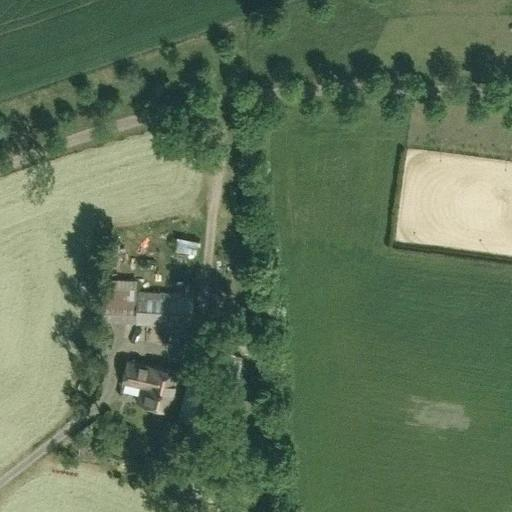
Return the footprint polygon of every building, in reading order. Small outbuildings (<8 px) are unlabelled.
[(171,237),(171,251),(194,252),(194,238),(171,237)] [(195,294),(105,289),(103,322),(193,326),(195,294)] [(197,350),(191,375),(214,381),(221,356),(197,350)] [(151,366),(128,362),(124,382),(143,386),(140,403),(177,411),(184,372),(151,366)] [(189,380),(181,417),(202,421),(210,385),(189,380)] [(221,480),(166,464),(159,488),(214,504),(221,480)]
